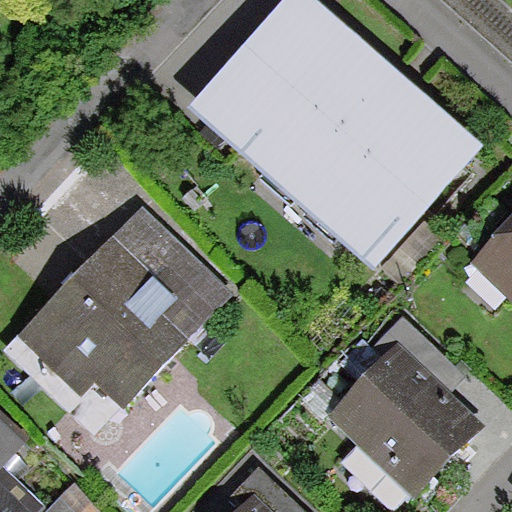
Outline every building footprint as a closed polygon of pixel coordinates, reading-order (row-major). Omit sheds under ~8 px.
[(310,0),(286,0),(192,109),(374,267),(479,145),(310,0)] [(146,211),(21,339),(118,433),(243,305),(146,211)] [(511,221),(473,264),(511,299),(511,221)] [(399,345),(451,393),(466,376),(403,319),(371,351),(382,362),(399,345)] [(451,393),(399,345),(382,362),(332,416),(417,496),(484,425),(451,393)] [(27,436),(0,409),(0,511),(103,511),(69,479),(46,503),(2,462),(27,436)] [(255,493),(275,511),(310,511),(260,465),(231,496),(243,507),(255,493)] [(275,511),(255,493),(243,507),(237,511),(275,511)]
